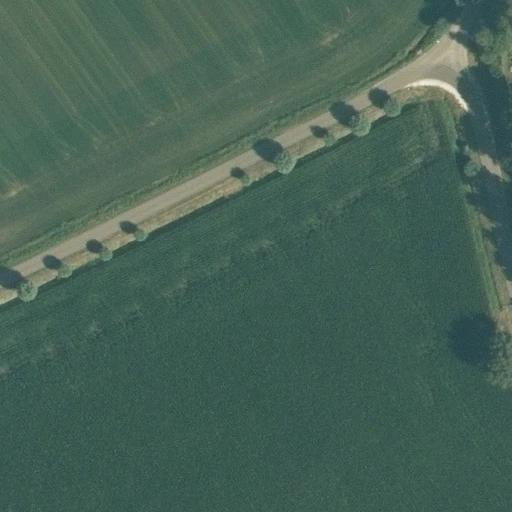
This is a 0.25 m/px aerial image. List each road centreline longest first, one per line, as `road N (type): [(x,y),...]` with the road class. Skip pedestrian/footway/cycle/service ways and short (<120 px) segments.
road 1 (unclassified): [(0,272),(391,88),(452,49)]
road 2 (unclassified): [(511,265),(452,49)]
